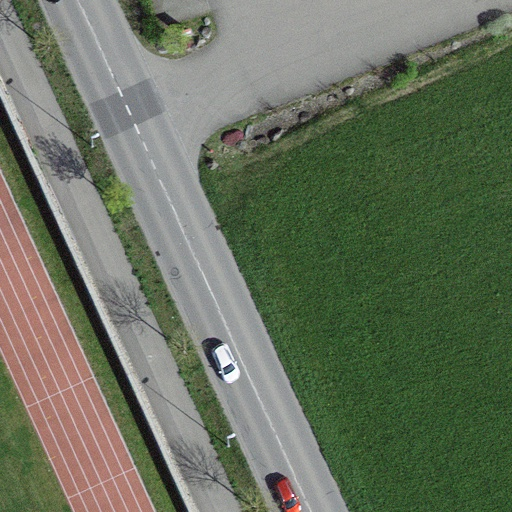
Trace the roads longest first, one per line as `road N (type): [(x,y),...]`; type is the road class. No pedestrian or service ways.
road 1 (primary): [(306,511),(71,0)]
road 2 (unknown): [(120,107),(393,0)]
